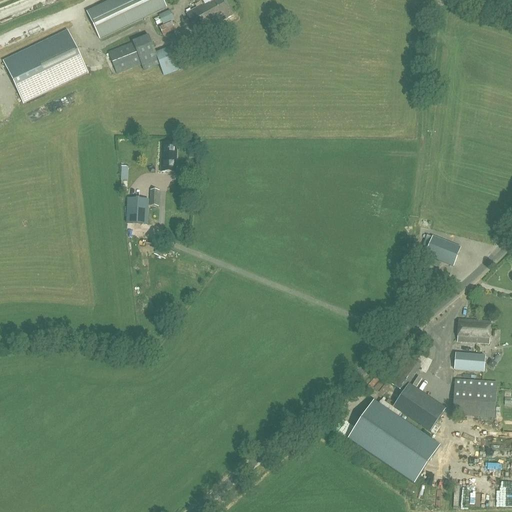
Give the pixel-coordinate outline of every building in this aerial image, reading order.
[(113,0),(87,13),(99,40),(168,8),(164,0),(113,0)] [(197,35),(233,15),(224,0),(192,0),(193,1),(194,0),(202,0),(204,4),(186,14),(197,35)] [(162,23),(163,25),(174,19),(170,11),(159,15),(160,17),(154,20),(157,25),(162,23)] [(163,36),(176,30),(171,22),(160,28),(163,36)] [(67,32),(3,62),(23,104),(87,74),(67,32)] [(144,71),(160,64),(165,77),(187,68),(183,57),(196,53),(193,43),(179,47),(178,45),(156,54),(149,37),(109,52),(117,74),(141,65),(144,71)] [(176,173),(176,144),(161,143),(161,172),(176,173)] [(140,164),(140,168),(129,168),(129,186),(148,186),(148,164),(140,164)] [(150,191),(150,207),(159,207),(159,191),(150,191)] [(149,207),(150,201),(129,200),(127,225),(148,227),(149,207)] [(426,255),(454,267),(461,248),(433,237),(426,255)] [(489,345),(490,322),(459,320),(457,342),(489,345)] [(484,373),(485,357),(456,354),(455,371),(484,373)] [(420,366),(403,355),(385,381),(402,393),(420,366)] [(430,372),(435,360),(424,355),(421,363),(422,364),(421,368),(430,372)] [(497,383),(455,380),(452,416),(495,419),(497,383)] [(438,407),(438,406),(408,386),(395,406),(431,431),(444,411),(438,407)] [(374,402),(348,440),(413,484),(439,446),(374,402)] [(348,425),(338,418),(333,426),(343,433),(348,425)] [(470,481),(461,481),(461,495),(454,495),(454,507),(470,507),(470,481)]
